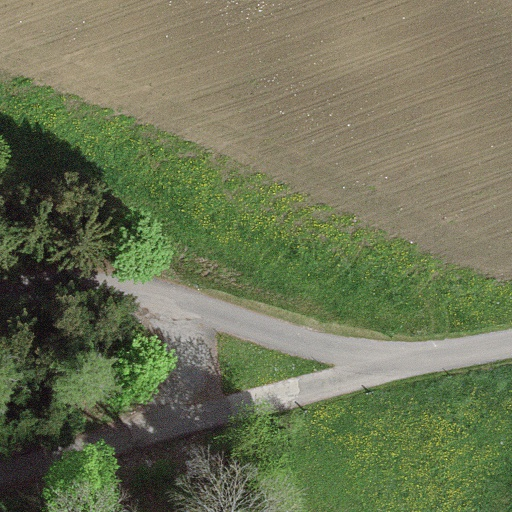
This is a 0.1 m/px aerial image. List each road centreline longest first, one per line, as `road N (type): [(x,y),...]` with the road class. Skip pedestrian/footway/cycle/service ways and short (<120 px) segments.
road 1 (unclassified): [(390,370),(172,426)]
road 2 (unclassified): [(186,308),(390,370)]
road 3 (unclassified): [(0,282),(103,284),(186,308)]
road 4 (unclassified): [(172,426),(0,472)]
road 5 (unclassified): [(390,370),(511,345)]
road 6 (unclassified): [(172,426),(189,368),(186,308)]
